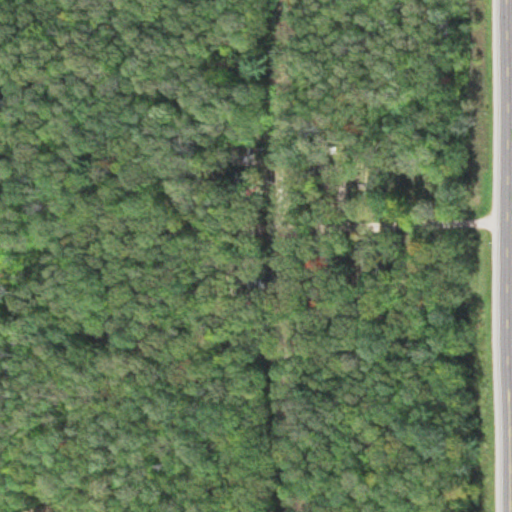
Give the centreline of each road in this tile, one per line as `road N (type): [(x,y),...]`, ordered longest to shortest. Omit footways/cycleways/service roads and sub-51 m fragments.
road 1 (residential): [(511,209),(167,213)]
road 2 (primary): [(511,209),(508,0)]
road 3 (track): [(159,0),(74,38),(0,48)]
